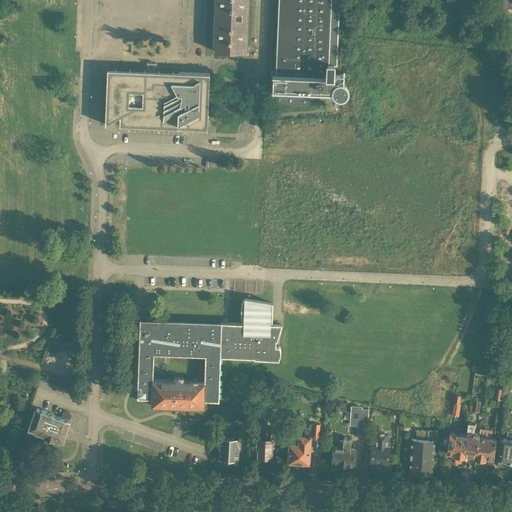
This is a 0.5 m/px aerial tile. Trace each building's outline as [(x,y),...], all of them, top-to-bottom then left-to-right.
[(216,0),(215,45),(216,45),(215,51),(244,52),(244,46),(245,46),(247,0),(216,0)] [(347,84),(339,83),(339,0),(278,0),(278,4),(277,4),(278,26),(276,26),(277,48),(276,48),(276,70),(271,70),(271,77),(276,78),(274,98),(279,100),(287,103),(291,104),(295,104),(300,105),(304,105),(307,104),(310,102),(311,100),(335,101),(340,107),(347,108),(350,103),(352,98),(348,92),(347,84)] [(119,125),(185,128),(200,120),(207,120),(209,73),(179,72),(171,77),(155,76),(156,74),(146,73),(146,81),(107,79),(105,124),(120,116),(119,125)] [(1,80),(0,107),(0,255),(24,257),(25,230),(38,230),(40,182),(24,182),(26,142),(31,142),(32,117),(46,118),(48,82),(1,80)] [(171,189),(171,201),(189,202),(189,189),(171,189)] [(63,211),(53,210),(52,220),(62,220),(63,211)] [(140,320),(138,362),(137,396),(151,397),(151,399),(152,399),(151,406),(174,407),(174,408),(180,408),(181,408),(181,407),(203,407),(204,400),(205,400),(205,399),(219,399),(220,356),(254,357),(254,358),(279,359),(279,358),(280,356),(281,353),(281,351),(280,348),(279,346),(278,347),(276,346),(276,340),(277,340),(282,325),(270,324),(270,322),(272,322),(273,303),(245,298),(244,299),(243,298),(242,300),(241,304),(240,308),(240,312),(241,317),(242,321),(244,321),(244,323),(221,322),(221,324),(150,322),(150,326),(141,326),(141,320),(140,320)] [(51,351),(71,352),(71,342),(52,341),(51,351)] [(257,439),(257,449),(258,449),(258,458),(271,459),(271,444),(274,443),(274,429),(272,429),(272,426),(279,426),(280,399),(269,399),(268,426),(268,429),(267,429),(267,440),(257,439)] [(480,402),(474,401),(471,411),(478,412),(480,402)] [(459,405),(454,404),(451,415),(458,417),(460,405),(459,404),(459,405)] [(32,420),(29,429),(28,431),(30,434),(33,435),(36,434),(37,432),(46,435),(53,414),(36,408),(34,416),(31,415),(30,419),(32,420)] [(53,414),(46,435),(45,436),(55,439),(54,441),(56,443),(59,445),(62,443),(65,433),(68,434),(69,430),(67,429),(70,420),(69,420),(71,415),(69,412),(66,411),(63,412),(61,417),(53,414)] [(304,427),(304,435),(296,435),(295,444),(289,444),(288,462),(299,463),(300,465),(302,467),(304,467),(306,466),(307,464),(307,463),(309,463),(310,439),(318,439),(319,424),(311,423),(311,425),(309,424),(309,428),(304,427)] [(467,423),(466,435),(463,454),(464,455),(475,456),(478,436),(478,433),(473,433),(474,424),(467,423)] [(416,430),(416,439),(411,439),(409,474),(432,475),(434,440),(437,441),(438,431),(416,430)] [(484,458),(484,457),(493,458),(496,439),(491,438),(491,432),(485,431),(484,437),(478,436),(475,456),(475,457),(484,458)] [(501,438),(498,460),(497,463),(500,465),(503,466),(506,464),(506,462),(511,462),(511,431),(507,431),(506,438),(501,438)] [(234,432),(233,439),(220,438),(219,459),(238,460),(239,439),(238,439),(239,432),(234,432)] [(377,433),(376,447),(371,447),(371,462),(387,462),(388,447),(386,447),(386,441),(385,441),(385,434),(377,433)] [(466,435),(449,433),(446,452),(454,453),(454,457),(455,459),(461,460),(463,458),(464,455),(463,454),(466,435)] [(340,446),(340,448),(333,448),(332,465),(354,466),(355,449),(350,449),(351,439),(343,439),(343,446),(340,446)]
